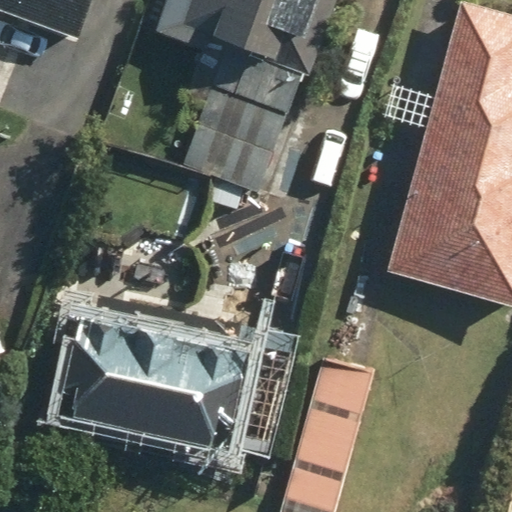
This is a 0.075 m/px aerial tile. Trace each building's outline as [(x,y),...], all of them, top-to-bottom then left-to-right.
[(0,0),(0,3),(76,36),(91,0),(0,0)] [(171,0),(162,25),(211,43),(190,99),(208,105),(190,152),(266,180),(333,0),(171,0)] [(511,7),(485,0),(465,0),(395,265),(511,296),(511,7)] [(302,329),(103,290),(100,308),(84,305),(69,380),(85,383),(79,413),(278,452),(302,329)] [(0,336),(9,315),(0,311),(0,336)] [(326,354),(284,511),(286,511),(341,511),(380,368),(326,354)]
